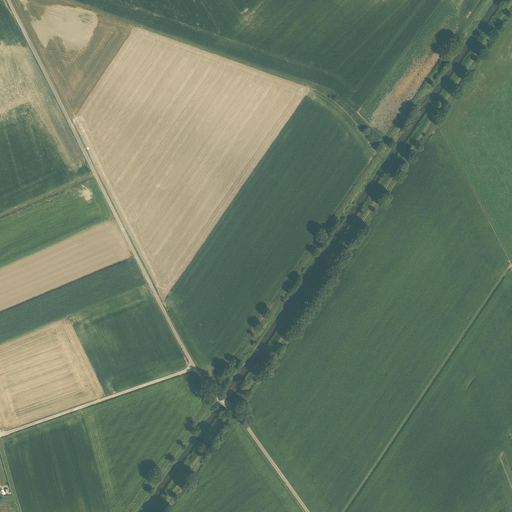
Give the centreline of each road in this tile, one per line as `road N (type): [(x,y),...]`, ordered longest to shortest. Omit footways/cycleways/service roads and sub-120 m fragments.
road 1 (track): [(511,4),(237,413)]
road 2 (track): [(8,0),(194,370),(237,413)]
road 3 (track): [(378,151),(328,96),(122,22)]
road 4 (track): [(194,370),(0,437)]
road 5 (track): [(237,413),(166,511)]
road 6 (track): [(237,413),(307,511)]
